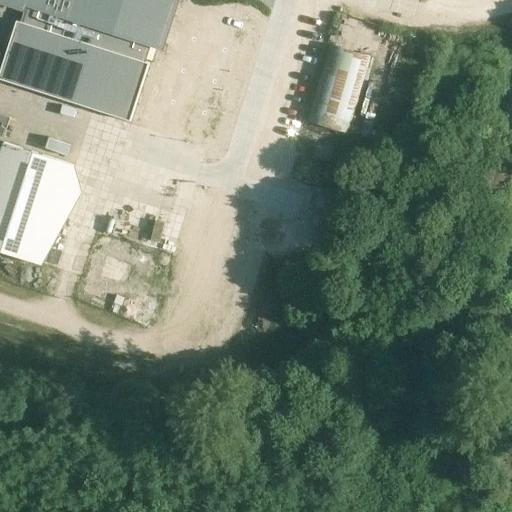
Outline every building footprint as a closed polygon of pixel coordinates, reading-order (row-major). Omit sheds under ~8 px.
[(0,61),(0,74),(134,116),(153,56),(148,55),(154,37),(159,39),(170,0),(25,0),(21,15),(15,13),(0,61)] [(372,58),(331,46),(307,123),(347,134),(372,58)] [(12,117),(1,113),(0,115),(0,134),(5,136),(12,117)] [(76,164),(4,141),(0,153),(0,252),(41,266),(76,164)] [(76,164),(41,266),(82,192),(76,164)]
